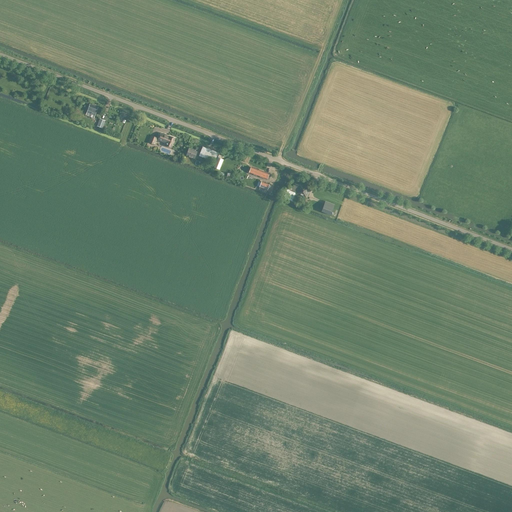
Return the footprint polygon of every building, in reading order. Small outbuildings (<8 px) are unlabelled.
[(98,107),(90,104),(85,115),(90,116),(91,114),(95,115),(98,107)] [(105,120),(99,118),(97,126),(102,128),(105,120)] [(170,136),(160,133),(157,140),(167,143),(166,145),(171,147),(175,138),(170,136)] [(198,155),(214,161),(218,152),(202,146),(198,155)] [(194,158),(197,151),(188,148),(186,155),(194,158)] [(223,159),(217,157),(213,167),(219,169),(223,159)] [(267,179),(269,173),(251,167),(249,172),(267,179)] [(269,184),(261,181),(259,187),(267,190),(269,184)] [(299,184),(294,182),(292,188),(285,185),(281,196),(292,201),(295,192),(299,194),(299,195),(306,198),(310,188),(299,184)] [(334,204),(325,200),(321,211),(330,214),(334,204)]
